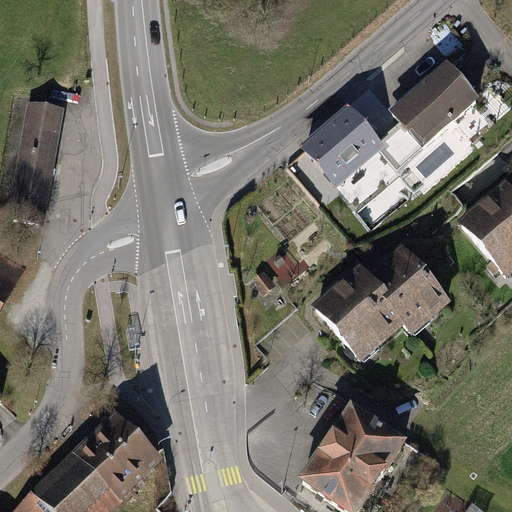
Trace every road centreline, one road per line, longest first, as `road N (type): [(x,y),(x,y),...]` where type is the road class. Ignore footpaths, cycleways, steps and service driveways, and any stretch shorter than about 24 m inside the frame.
road 1 (tertiary): [(437,0),(286,124),(212,167),(165,179)]
road 2 (residential): [(171,230),(100,250),(73,280),(65,306),(65,392),(50,419),(0,468)]
road 3 (primary): [(171,230),(224,511)]
road 4 (primary): [(143,0),(165,179)]
